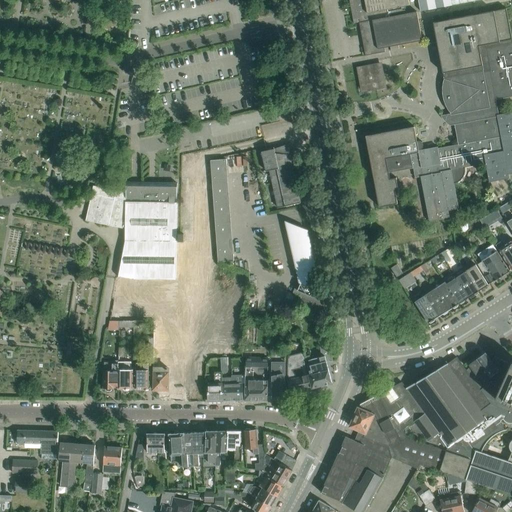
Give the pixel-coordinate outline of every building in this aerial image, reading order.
[(407,0),(349,0),(354,24),(359,23),(365,56),(385,52),(384,48),(422,41),(416,12),(406,14),(405,6),(409,6),(407,0)] [(450,0),(417,0),(420,11),(452,5),(450,0)] [(511,173),(511,112),(500,115),(497,100),(511,97),(511,35),(506,9),(478,14),(479,16),(473,17),(473,15),(433,22),(444,79),(443,82),(442,86),(442,91),(442,95),(443,99),(445,103),(446,108),(449,111),(450,113),(450,115),(454,124),(458,145),(437,148),(437,150),(419,153),(418,150),(420,150),(422,149),(423,147),(423,145),(423,143),(422,142),(420,141),(419,140),(417,141),(414,126),(366,136),(379,207),(395,204),(393,191),(396,190),(394,178),(388,179),(387,173),(413,168),(414,178),(420,177),(428,222),(443,219),(449,218),(447,211),(458,209),(453,184),(454,183),(457,183),(459,181),(461,180),(462,178),(463,176),(464,173),(464,169),(464,168),(485,164),(489,182),(509,179),(508,174),(511,173)] [(358,69),(363,90),(384,86),(380,65),(358,69)] [(240,71),(162,84),(166,105),(224,95),(223,89),(243,86),(240,71)] [(300,202),(290,157),(288,149),(288,148),(276,148),(277,150),(275,151),(274,148),(262,151),(266,171),(269,170),(278,207),(300,202)] [(234,261),(226,159),(210,160),(218,262),(234,261)] [(125,240),(118,279),(135,279),(148,279),(176,279),(176,240),(184,240),(184,234),(177,234),(177,202),(175,202),(175,199),(177,199),(177,198),(177,183),(127,182),(126,182),(126,183),(126,192),(125,228),(125,240)] [(125,228),(126,192),(93,185),(86,220),(125,228)] [(266,199),(264,191),(254,193),(256,201),(266,199)] [(259,211),(270,209),(269,201),(258,202),(259,211)] [(508,203),(499,208),(503,214),(511,208),(508,203)] [(498,209),(478,221),(481,226),(501,214),(498,209)] [(319,287),(306,231),(287,223),(301,282),(297,283),(293,292),(298,295),(323,305),(323,304),(319,287)] [(511,269),(511,239),(505,244),(503,241),(496,245),(498,248),(511,270),(511,269)] [(510,271),(493,244),(483,251),(500,277),(510,271)] [(446,263),(451,260),(445,250),(440,253),(443,258),(446,263)] [(500,277),(483,251),(477,254),(489,272),(485,275),(490,284),(500,277)] [(443,258),(440,253),(430,259),(434,264),(443,258)] [(424,263),(420,266),(423,270),(425,274),(429,271),(424,263)] [(402,273),(396,264),(390,268),(396,277),(402,273)] [(488,285),(476,264),(465,271),(478,292),(488,285)] [(420,266),(410,272),(413,276),(423,270),(420,266)] [(203,268),(203,279),(227,280),(227,279),(224,279),(225,269),(203,268)] [(478,292),(465,271),(455,278),(468,298),(469,297),(470,299),(475,296),(474,294),(478,292)] [(453,273),(443,279),(445,281),(446,283),(445,284),(458,304),(459,303),(461,304),(464,302),(464,300),(468,298),(455,278),(453,273)] [(410,284),(405,276),(399,279),(403,286),(405,288),(410,284)] [(203,279),(202,289),(226,290),(227,280),(203,279)] [(445,284),(446,283),(445,281),(434,289),(447,310),(452,307),(453,308),(457,306),(457,304),(458,304),(445,284)] [(153,283),(153,295),(158,295),(178,296),(178,284),(153,283)] [(202,289),(202,299),(223,300),(224,290),(226,291),(226,290),(202,289)] [(447,310),(434,289),(424,296),(437,316),(441,314),(443,315),(447,312),(447,310)] [(158,295),(157,307),(177,308),(178,296),(158,295)] [(323,305),(298,295),(298,304),(325,316),(323,305)] [(437,316),(424,296),(414,302),(427,323),(428,322),(430,323),(434,320),(434,318),(437,316)] [(202,299),(201,309),(225,310),(223,310),(223,300),(202,299)] [(152,307),(152,318),(177,319),(177,308),(157,307),(152,307)] [(201,309),(201,320),(203,320),(222,321),(225,321),(225,310),(201,309)] [(152,318),(164,319),(164,331),(169,331),(168,339),(176,339),(177,319),(152,318)] [(203,320),(203,330),(222,331),(222,321),(203,320)] [(331,382),(326,362),(330,361),(330,362),(332,361),(332,358),(333,358),(333,357),(331,357),(326,323),(317,325),(322,356),(311,359),(310,355),(305,356),(304,356),(312,388),(332,383),(332,382),(331,382)] [(201,330),(200,340),(222,341),(222,331),(203,330),(201,330)] [(137,362),(136,389),(138,391),(142,391),(144,389),(149,390),(150,368),(153,368),(154,360),(154,338),(149,338),(149,357),(143,357),(143,362),(137,362)] [(200,340),(200,351),(221,352),(222,341),(200,340)] [(304,356),(305,356),(304,352),(288,356),(287,380),(290,394),(312,388),(304,356)] [(497,370),(492,363),(485,353),(477,359),(469,365),(471,367),(466,371),(483,393),(493,386),(488,377),(497,370)] [(503,419),(483,393),(466,371),(457,358),(448,364),(447,363),(418,381),(406,388),(402,382),(390,388),(390,389),(386,392),(385,391),(377,395),(389,416),(388,417),(400,441),(407,437),(403,429),(410,424),(411,425),(410,426),(417,435),(422,432),(428,440),(437,445),(441,442),(444,446),(447,444),(448,445),(446,451),(471,459),(468,467),(469,468),(475,451),(475,450),(482,452),(482,450),(487,451),(489,446),(485,444),(487,442),(488,441),(489,439),(491,437),(493,436),(495,435),(497,433),(500,432),(502,431),(504,430),(501,421),(501,420),(503,419)] [(266,368),(266,360),(246,359),(244,359),(244,360),(246,367),(251,367),(266,368)] [(511,365),(509,364),(508,366),(495,359),(492,363),(497,370),(488,377),(493,386),(483,393),(503,419),(503,420),(507,422),(511,423),(511,422),(511,365)] [(118,362),(119,362),(119,360),(112,360),(112,371),(104,370),(104,388),(105,388),(105,390),(106,391),(110,391),(111,390),(111,389),(118,389),(118,362)] [(134,389),(134,367),(132,366),(132,362),(119,362),(118,362),(118,389),(124,389),(125,391),(128,391),(130,390),(130,389),(134,389)] [(288,394),(284,375),(285,375),(285,362),(273,362),(273,377),(273,396),(288,394)] [(267,399),(268,380),(253,380),(253,371),(251,371),(251,367),(246,367),(245,379),(244,400),(267,399)] [(154,368),(154,390),(155,390),(157,392),(160,392),(162,390),(168,390),(169,382),(169,368),(154,368)] [(185,376),(184,396),(197,397),(197,387),(204,387),(204,372),(197,372),(185,371),(185,376)] [(215,383),(207,383),(208,401),(222,401),(222,383),(222,377),(222,372),(221,372),(214,372),(215,383)] [(222,383),(222,401),(241,400),(240,378),(240,374),(231,374),(231,377),(222,377),(222,383)] [(388,417),(389,416),(377,395),(360,404),(358,408),(357,408),(349,426),(359,430),(357,436),(355,441),(345,436),(345,437),(331,470),(321,492),(320,492),(323,493),(343,501),(342,502),(359,511),(364,511),(383,478),(392,457),(417,468),(418,468),(420,464),(464,479),(468,467),(471,459),(446,451),(407,438),(407,437),(400,441),(388,417)] [(259,453),(257,429),(251,430),(249,428),(246,428),(244,430),(243,430),(245,449),(253,448),(253,454),(259,453)] [(31,443),(31,431),(18,430),(17,443),(31,443)] [(241,444),(241,430),(229,431),(228,448),(235,449),(235,464),(239,464),(238,467),(246,468),(246,454),(242,454),(243,444),(241,444)] [(31,431),(31,443),(41,444),(41,453),(42,453),(42,458),(57,459),(57,454),(58,454),(58,442),(58,432),(31,431)] [(215,461),(218,431),(206,431),(206,432),(207,432),(204,456),(204,465),(215,465),(216,461),(215,461)] [(227,455),(228,448),(229,431),(218,431),(215,461),(216,461),(215,465),(221,464),(221,456),(227,455)] [(193,457),(192,432),(181,433),(182,466),(189,466),(188,457),(193,457)] [(207,432),(206,432),(192,432),(193,457),(194,457),(194,465),(199,465),(199,457),(204,456),(207,432)] [(181,433),(165,434),(166,452),(169,452),(169,446),(170,446),(170,455),(171,455),(171,461),(177,461),(178,466),(182,466),(181,433)] [(166,460),(165,434),(148,434),(148,452),(161,452),(161,460),(166,460)] [(67,486),(71,443),(67,443),(67,442),(62,441),(62,443),(60,442),(59,460),(63,461),(61,485),(67,486)] [(71,443),(67,486),(75,486),(77,462),(82,462),(83,444),(71,443)] [(93,477),(95,445),(91,445),(91,444),(85,443),(85,444),(83,444),(82,462),(87,463),(86,476),(84,490),(90,491),(93,477)] [(144,457),(144,444),(138,444),(136,457),(144,457)] [(120,473),(123,447),(105,446),(103,472),(120,473)] [(469,468),(466,479),(475,482),(511,494),(511,462),(508,461),(482,452),(475,450),(475,451),(472,459),(469,468)] [(293,469),(295,464),(297,460),(285,454),(280,462),(269,456),(266,459),(264,458),(264,459),(263,459),(264,465),(269,468),(287,478),(293,469)] [(37,474),(38,460),(13,459),(13,473),(17,473),(17,479),(16,479),(16,492),(29,492),(30,480),(28,480),(28,473),(37,474)] [(287,478),(269,468),(264,465),(264,471),(260,470),(259,477),(264,477),(268,477),(283,486),(287,478)] [(102,493),(104,473),(94,472),(92,492),(102,493)] [(145,486),(145,476),(143,475),(135,475),(137,486),(145,486)] [(283,486),(268,477),(264,477),(259,477),(257,481),(260,483),(259,485),(263,487),(262,487),(277,496),(283,486)] [(277,496),(262,487),(261,489),(256,486),(253,485),(249,484),(245,490),(257,497),(256,497),(271,506),(277,496)] [(436,499),(429,489),(424,492),(430,502),(436,499)] [(421,490),(418,492),(419,495),(426,505),(430,502),(424,492),(423,493),(421,490)] [(225,493),(240,501),(241,501),(241,499),(242,499),(242,496),(242,494),(234,493),(225,493)] [(449,493),(439,495),(442,511),(453,511),(450,497),(449,493)] [(214,498),(215,498),(215,494),(202,494),(202,503),(214,504),(214,498)] [(464,511),(461,495),(450,497),(453,511),(464,511)] [(267,511),(271,506),(256,497),(251,506),(261,511),(267,511)] [(483,511),(488,502),(479,497),(471,511),(483,511)] [(190,511),(193,501),(173,498),(172,506),(163,505),(161,511),(190,511)] [(491,498),(489,503),(488,502),(483,511),(495,511),(498,507),(500,503),(491,498)] [(332,511),(335,509),(319,500),(318,501),(316,500),(314,505),(315,506),(311,511),(332,511)] [(511,506),(511,508),(507,503),(502,507),(507,511),(511,506)]
